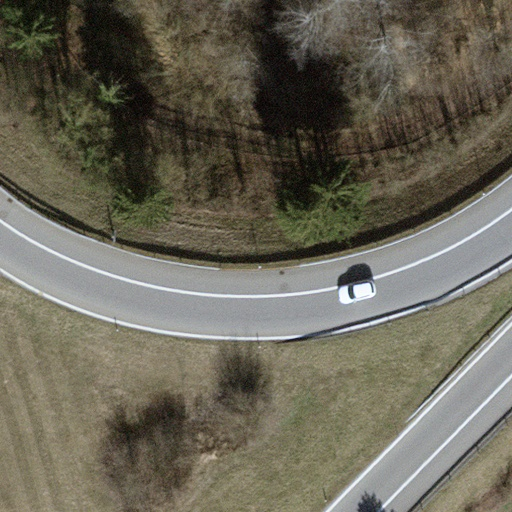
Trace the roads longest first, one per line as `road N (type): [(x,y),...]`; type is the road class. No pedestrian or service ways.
road 1 (motorway): [(511,235),(447,270),(318,311),(211,315),(100,296),(0,245)]
road 2 (motorway): [(352,511),(511,350)]
